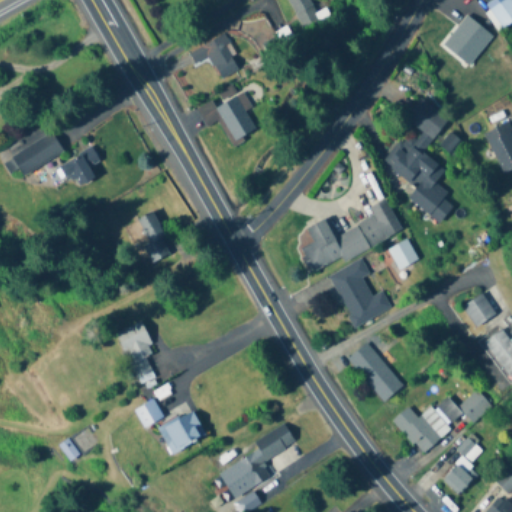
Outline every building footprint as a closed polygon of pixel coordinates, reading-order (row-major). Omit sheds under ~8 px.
[(288,0),(305,30),(322,21),(310,0),(288,0)] [(502,0),(487,9),(500,30),(511,22),(511,1),(511,0),(502,0)] [(488,40),(480,33),(486,27),(474,16),(451,40),(471,58),(488,40)] [(219,79),(240,68),(223,34),(188,52),(194,63),(208,56),(219,79)] [(206,127),(219,121),(231,145),(256,132),(245,112),(251,108),(242,90),(236,93),(232,86),(218,93),(223,102),(215,106),(212,100),(196,108),(206,127)] [(447,121),(422,99),(405,119),(421,133),(415,140),(408,135),(384,163),(415,190),(408,198),(439,224),(453,208),(442,199),(447,193),(434,183),(444,171),(421,151),(447,121)] [(511,169),(511,122),(511,121),(484,133),(503,174),(511,169)] [(22,175),(63,150),(51,132),(3,161),(10,173),(18,168),(22,175)] [(89,167),(99,161),(91,147),(61,164),(75,189),(95,178),(89,167)] [(401,231),(385,200),(369,208),(373,217),(333,238),(324,220),(306,229),(313,242),(299,250),(313,277),(401,231)] [(133,222),(155,262),(172,252),(150,213),(133,222)] [(387,251),(398,271),(417,260),(405,240),(387,251)] [(327,277),(353,328),(390,309),(381,291),(370,296),(361,278),(368,274),(360,259),(327,277)] [(494,315),(481,294),(461,307),(474,328),(494,315)] [(48,323),(34,297),(19,305),(33,331),(48,323)] [(116,332),(135,378),(151,371),(144,356),(153,352),(141,322),(116,332)] [(511,343),(501,329),(484,343),(511,379),(511,343)] [(382,402),(402,386),(366,343),(347,359),(382,402)] [(491,406),(475,390),(456,407),(446,396),(435,407),(450,423),(462,413),(473,424),(491,406)] [(134,410),(143,428),(162,418),(153,400),(134,410)] [(391,421),(421,455),(449,430),(429,407),(417,418),(407,407),(391,421)] [(157,429),(170,454),(206,436),(193,411),(157,429)] [(294,443),(284,424),(253,441),(258,450),(217,472),(232,498),(270,477),(261,461),(294,443)] [(462,456),(441,481),(459,495),(473,479),(464,472),(483,449),(468,437),(456,451),(462,456)] [(511,461),(493,481),(507,495),(511,490),(511,461)] [(238,500),(244,511),(259,504),(252,493),(238,500)] [(511,511),(511,506),(503,499),(492,511),(511,511)]
